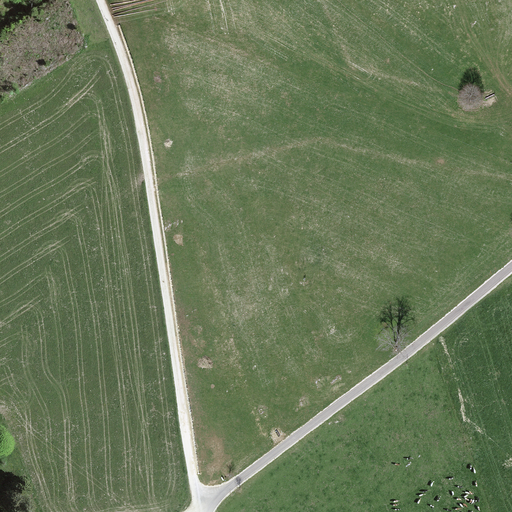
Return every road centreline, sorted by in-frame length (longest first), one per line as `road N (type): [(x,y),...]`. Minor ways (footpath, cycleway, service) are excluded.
road 1 (track): [(199,511),(122,48),(100,0)]
road 2 (track): [(511,265),(201,511)]
